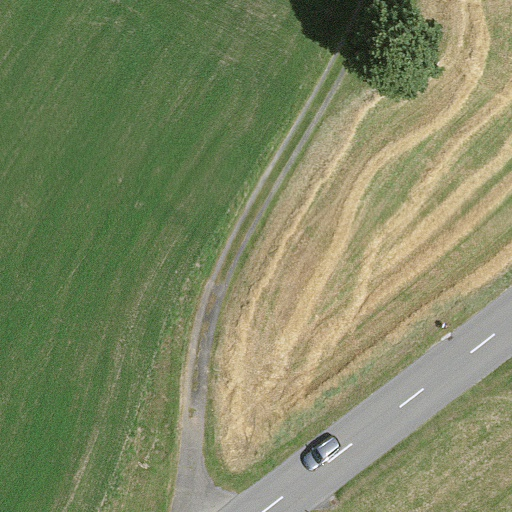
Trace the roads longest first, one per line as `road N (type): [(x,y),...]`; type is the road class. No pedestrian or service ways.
road 1 (track): [(381,0),(246,243),(210,329),(193,511)]
road 2 (tertiary): [(511,319),(259,511)]
